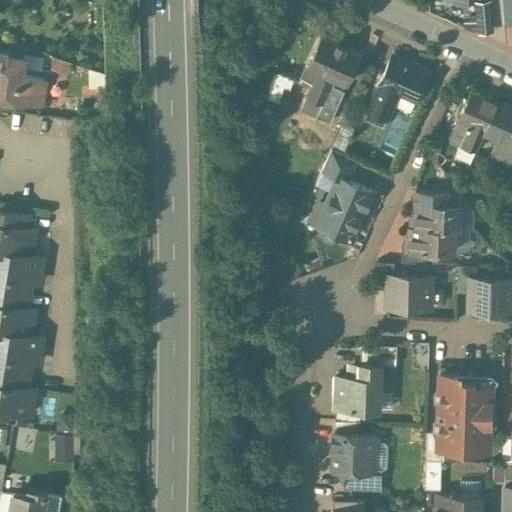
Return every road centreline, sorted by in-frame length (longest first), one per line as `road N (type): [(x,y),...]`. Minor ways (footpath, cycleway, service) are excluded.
road 1 (primary): [(166,0),(169,511)]
road 2 (residential): [(325,317),(369,253),(461,42)]
road 3 (residential): [(0,126),(30,145),(61,192),(71,357)]
road 4 (residential): [(300,511),(307,349),(325,317)]
road 5 (residential): [(325,317),(511,329)]
